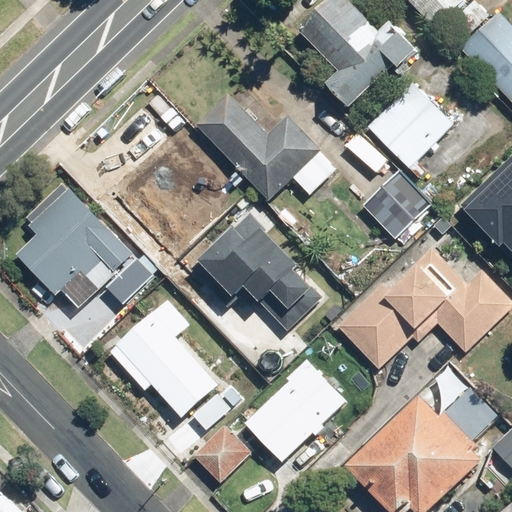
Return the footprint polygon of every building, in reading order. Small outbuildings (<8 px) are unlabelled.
[(358,0),(341,0),(308,31),(360,86),(394,54),(407,69),(427,50),(397,19),(386,29),(358,0)] [(414,0),(442,31),(475,0),(414,0)] [(492,16),(477,2),(450,29),(465,43),(492,16)] [(511,18),(473,53),(511,94),(511,18)] [(421,84),(375,127),(413,168),(459,125),(421,84)] [(238,94),(203,126),(272,200),(326,151),(290,112),(271,130),(238,94)] [(139,209),(171,243),(193,223),(183,212),(217,180),(181,141),(133,185),(148,201),(139,209)] [(511,161),(468,205),(511,248),(511,161)] [(368,202),(400,236),(435,203),(404,169),(368,202)] [(154,276),(74,190),(35,227),(44,237),(21,255),(61,297),(87,271),(121,307),(154,276)] [(254,215),(196,269),(232,307),(255,287),(287,322),(323,289),(254,215)] [(432,241),(341,325),(386,373),(442,321),(470,352),(511,313),(511,297),(486,270),(472,283),(432,241)] [(160,311),(122,344),(184,413),(222,380),(160,311)] [(250,419),(289,461),(350,403),(311,361),(250,419)] [(428,396),(353,466),(395,511),(416,511),(421,508),(424,511),(427,511),(486,458),(428,396)] [(201,455),(226,482),(257,454),(232,427),(201,455)] [(511,434),(498,448),(511,462),(511,434)]
